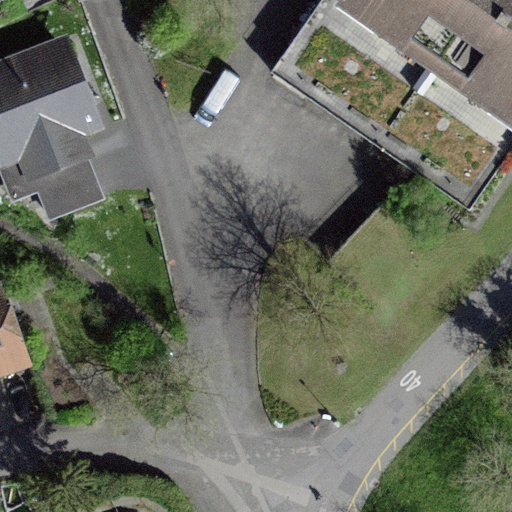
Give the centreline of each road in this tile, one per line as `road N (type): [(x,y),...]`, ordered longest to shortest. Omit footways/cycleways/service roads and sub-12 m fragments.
road 1 (residential): [(257,511),(213,465),(164,121),(117,0)]
road 2 (residential): [(310,511),(383,419),(511,284)]
road 3 (track): [(213,465),(0,464)]
